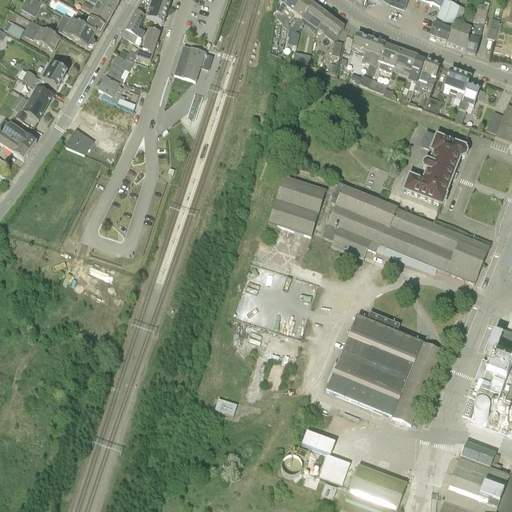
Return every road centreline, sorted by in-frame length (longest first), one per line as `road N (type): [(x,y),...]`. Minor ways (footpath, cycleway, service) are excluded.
road 1 (unclassified): [(0,206),(39,156),(131,0)]
road 2 (tertiary): [(511,80),(371,24),(335,0)]
